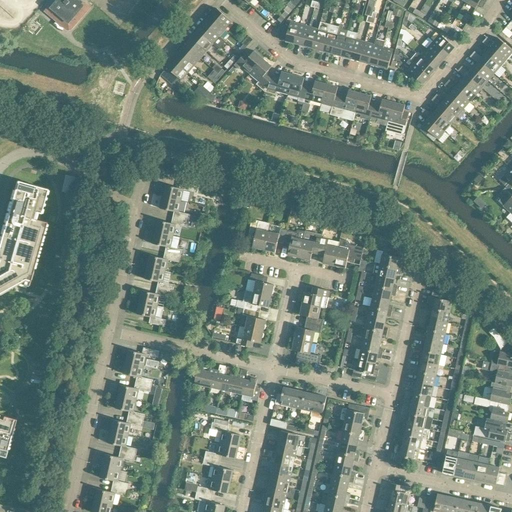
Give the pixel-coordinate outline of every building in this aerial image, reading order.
[(60,0),(54,8),(51,5),(45,11),(67,30),(71,29),(89,8),(83,3),(80,6),(73,0),(60,0)] [(467,0),(466,2),(476,8),(477,6),(478,5),(480,0),(467,0)] [(394,8),(393,11),(392,15),(401,17),(403,11),(394,8)] [(217,9),(211,16),(226,29),(232,22),(217,9)] [(211,16),(204,23),(219,37),(226,29),(211,16)] [(285,41),(295,44),(300,25),(291,22),(289,27),(283,25),(280,39),(285,41)] [(321,22),(319,30),(313,49),(323,51),(330,24),(321,22)] [(204,23),(198,31),(213,44),(219,49),(220,48),(221,48),(222,47),(223,46),(224,45),(224,44),(225,43),(225,42),(219,37),(204,23)] [(323,51),(332,54),(339,27),(330,24),(323,51)] [(304,46),(309,27),(300,25),(295,44),(304,46)] [(332,54),(341,56),(348,31),(342,29),(343,26),(340,25),(339,27),(332,54)] [(304,46),(313,49),(319,30),(309,27),(304,46)] [(198,31),(192,38),(207,51),(213,44),(198,31)] [(350,59),(356,40),(357,33),(348,31),(341,56),(350,59)] [(507,41),(509,38),(502,32),(499,35),(507,41)] [(455,47),(449,42),(440,34),(433,42),(448,55),(455,47)] [(253,40),(248,36),(242,43),(243,45),(247,47),(253,40)] [(487,37),(485,39),(507,59),(511,52),(511,49),(498,38),(494,43),(487,37)] [(192,38),(185,45),(201,58),(207,51),(192,38)] [(369,64),(378,66),(383,47),(385,41),(376,39),(374,45),(369,64)] [(501,66),(507,59),(485,39),(482,42),(490,48),(486,53),(501,66)] [(350,59),(360,61),(365,42),(356,40),(350,59)] [(369,64),(374,45),(365,42),(360,61),(369,64)] [(448,55),(433,42),(427,49),(442,62),(448,55)] [(185,45),(179,52),(194,66),(201,58),(185,45)] [(388,69),(393,50),(383,47),(378,66),(388,69)] [(442,62),(427,49),(421,56),(436,69),(442,62)] [(251,55),(246,51),(234,65),(238,69),(241,66),(250,74),(263,59),(254,51),(251,55)] [(475,51),(472,54),(494,73),(501,66),(486,53),(482,57),(475,51)] [(179,52),(173,60),(188,73),(194,66),(179,52)] [(417,53),(411,60),(415,64),(430,77),(436,69),(421,56),(417,53)] [(488,81),(494,73),(472,54),(470,57),(477,63),(473,67),(488,81)] [(228,69),(234,62),(231,59),(225,67),(228,69)] [(256,84),(265,92),(274,75),(269,70),(272,66),(263,59),(250,74),(259,81),(256,84)] [(430,77),(415,64),(411,60),(410,59),(407,62),(412,67),(408,71),(423,84),(430,77)] [(167,68),(161,74),(173,84),(174,83),(179,77),(182,80),(188,73),(173,60),(166,67),(167,68)] [(460,69),(464,72),(482,88),(488,81),(473,67),(469,72),(464,67),(462,66),(460,69)] [(464,78),(460,82),(476,95),(482,88),(464,72),(460,69),(457,71),(464,77),(464,78)] [(277,91),(288,94),(293,75),(282,72),(280,77),(274,75),(265,92),(276,95),(277,91)] [(216,82),(221,76),(218,74),(213,80),(216,82)] [(305,78),(293,75),(288,94),(299,97),(298,101),(304,102),(309,85),(303,83),(305,78)] [(310,100),(321,103),(327,84),(315,81),(314,86),(309,85),(304,102),(309,104),(310,100)] [(456,87),(454,89),(469,102),(476,95),(460,82),(456,87)] [(327,84),(321,103),(333,106),(332,110),(337,112),(342,94),(337,92),(338,87),(327,84)] [(448,96),(463,110),(464,109),(469,102),(454,89),(451,93),(448,96)] [(342,94),(337,112),(343,113),(342,117),(353,120),(355,112),(360,93),(349,90),(347,95),(342,94)] [(360,93),(355,112),(361,114),(360,115),(362,118),(371,120),(376,103),(370,102),(372,96),(360,93)] [(442,104),(457,117),(463,110),(448,96),(442,104)] [(376,103),(371,120),(377,122),(377,123),(387,126),(394,102),(382,99),(381,105),(376,103)] [(387,126),(386,130),(401,134),(404,132),(409,112),(408,114),(403,113),(404,111),(405,105),(394,102),(387,126)] [(435,111),(451,124),(457,117),(442,104),(439,107),(435,111)] [(435,111),(429,118),(444,131),(451,124),(435,111)] [(444,131),(429,118),(423,126),(423,127),(421,130),(427,135),(429,132),(438,139),(444,131)] [(492,122),(490,121),(486,118),(481,124),(486,128),(492,122)] [(511,168),(510,168),(504,175),(499,180),(506,187),(505,188),(507,191),(511,186),(511,185),(511,168)] [(75,194),(79,177),(66,174),(62,191),(75,194)] [(479,175),(474,180),(478,183),(482,179),(479,175)] [(0,456),(5,458),(15,420),(3,416),(2,419),(0,418),(0,292),(20,282),(19,281),(23,279),(29,281),(27,285),(28,285),(46,222),(33,219),(35,212),(40,214),(47,189),(33,186),(32,188),(17,184),(18,181),(16,181),(0,238),(0,456)] [(165,185),(163,197),(181,201),(184,190),(195,192),(197,185),(181,182),(179,188),(165,185)] [(503,196),(498,201),(511,212),(511,210),(511,186),(507,191),(505,188),(500,193),(503,196)] [(213,188),(209,191),(213,198),(218,195),(213,188)] [(246,195),(245,202),(252,204),(254,196),(246,195)] [(163,197),(160,208),(174,212),(179,213),(179,212),(181,201),(163,197)] [(294,209),(292,218),(298,219),(300,210),(294,209)] [(157,220),(155,232),(173,236),(176,225),(176,224),(172,223),(157,220)] [(251,222),(249,234),(255,236),(253,247),(257,248),(258,249),(261,250),(262,249),(264,250),(268,232),(268,231),(270,224),(270,223),(257,220),(257,223),(251,222)] [(268,232),(264,250),(265,250),(266,251),(269,252),(270,251),(275,252),(278,241),(284,242),(287,230),(281,229),(279,234),(268,231),(268,232)] [(297,257),(299,258),(303,240),(305,231),(298,230),(297,231),(296,232),(287,230),(284,242),(290,244),(288,255),(293,256),(293,257),(296,258),(297,257)] [(373,230),(368,234),(371,239),(377,236),(373,230)] [(303,240),(299,258),(301,258),(302,261),(307,262),(309,260),(310,260),(312,253),(318,254),(319,250),(322,238),(323,235),(305,231),(303,240)] [(171,247),(173,236),(155,232),(152,243),(171,248),(171,247)] [(319,250),(318,254),(324,256),(323,263),(328,264),(329,265),(330,266),(331,266),(333,265),(334,265),(340,239),(339,242),(328,240),(322,238),(319,250)] [(340,239),(334,265),(336,266),(337,267),(338,267),(339,268),(341,267),(346,268),(347,261),(351,262),(351,263),(354,263),(355,259),(361,260),(364,248),(351,245),(349,241),(340,239)] [(374,263),(376,264),(380,265),(401,270),(403,265),(398,264),(400,258),(395,257),(397,250),(384,247),(383,252),(377,250),(374,263)] [(149,255),(147,267),(165,271),(168,260),(168,259),(149,255)] [(373,274),(378,275),(395,279),(396,273),(400,274),(401,270),(380,265),(376,264),(373,274)] [(147,267),(144,279),(159,282),(163,283),(163,282),(165,271),(147,267)] [(249,279),(247,291),(253,292),(271,296),(272,295),(273,294),(274,288),(273,287),(274,285),(267,283),(263,282),(264,276),(253,274),(252,273),(250,280),(249,279)] [(394,285),(395,279),(378,275),(375,286),(397,291),(398,286),(394,285)] [(375,286),(373,296),(390,300),(391,294),(396,295),(397,291),(375,286)] [(330,291),(326,290),(318,288),(313,287),(312,293),(305,292),(304,297),(303,298),(302,300),(303,302),(302,303),(320,307),(326,309),(328,297),(330,291)] [(434,306),(433,309),(450,312),(453,301),(447,300),(448,296),(441,291),(433,289),(432,297),(429,296),(427,304),(434,306)] [(141,290),(139,302),(157,306),(160,295),(157,294),(141,290)] [(237,307),(239,307),(244,309),(256,311),(258,305),(269,308),(270,303),(271,302),(272,299),(271,298),(271,296),(253,292),(247,291),(244,302),(239,301),(237,307)] [(389,306),(390,300),(373,296),(370,307),(392,312),(393,307),(389,306)] [(139,302),(136,314),(151,317),(150,323),(161,326),(165,327),(165,325),(167,320),(162,319),(155,317),(157,306),(139,302)] [(311,317),(310,323),(322,326),(323,320),(318,319),(320,307),(302,303),(302,305),(301,306),(300,308),(301,310),(300,315),(311,317)] [(248,316),(246,327),(263,331),(264,330),(265,329),(266,326),(265,325),(266,320),(255,317),(256,311),(244,309),(239,307),(238,314),(243,315),(248,316)] [(370,307),(368,317),(385,321),(387,316),(391,317),(392,312),(370,307)] [(433,309),(431,319),(448,323),(450,312),(433,309)] [(216,312),(214,319),(221,320),(222,314),(216,312)] [(384,327),(385,321),(368,317),(366,328),(387,333),(388,328),(384,327)] [(431,319),(428,330),(446,333),(448,323),(431,319)] [(295,337),(295,338),(313,342),(315,331),(321,332),(322,326),(310,323),(308,330),(297,327),(296,332),(295,333),(294,335),(295,337)] [(240,326),(236,344),(248,346),(248,347),(252,347),(254,341),(261,343),(262,338),(263,337),(264,334),(263,333),(263,331),(246,327),(240,326)] [(366,328),(363,338),(381,342),(382,337),(386,338),(387,333),(366,328)] [(493,328),(489,332),(494,337),(501,349),(500,349),(499,352),(494,350),(491,362),(497,364),(511,367),(511,346),(508,342),(493,328)] [(428,330),(426,340),(443,344),(446,333),(428,330)] [(302,359),(307,360),(320,363),(321,356),(310,354),(313,342),(295,338),(294,340),(293,341),(292,343),(293,345),(292,350),(303,352),(302,359)] [(363,338),(361,349),(382,354),(383,349),(379,348),(381,342),(363,338)] [(426,340),(424,351),(441,355),(443,344),(426,340)] [(143,347),(142,353),(147,354),(147,355),(154,356),(158,358),(159,351),(155,350),(144,347),(143,347)] [(361,349),(358,359),(376,363),(377,358),(381,359),(382,354),(361,349)] [(128,350),(125,362),(144,366),(158,369),(159,362),(146,359),(146,355),(147,355),(147,354),(142,353),(128,350)] [(438,365),(441,355),(424,351),(421,361),(438,365)] [(354,370),(352,376),(368,380),(376,381),(378,375),(379,370),(375,369),(376,363),(358,359),(356,370),(354,370)] [(421,361),(419,372),(436,376),(438,365),(421,361)] [(125,362),(123,373),(137,377),(136,382),(152,386),(153,380),(142,377),(141,377),(144,366),(125,362)] [(488,362),(486,370),(496,372),(494,382),(510,386),(511,386),(511,375),(511,368),(511,367),(497,364),(491,362),(488,362)] [(221,390),(225,375),(227,366),(220,365),(219,371),(215,370),(211,387),(221,390)] [(227,366),(225,375),(221,390),(222,390),(222,391),(231,396),(232,392),(236,374),(232,373),(233,368),(229,367),(227,366)] [(195,384),(211,387),(215,370),(204,367),(203,370),(198,369),(196,376),(196,378),(194,384),(195,384)] [(232,392),(242,394),(246,380),(248,371),(241,369),(240,375),(236,374),(232,392)] [(419,372),(416,383),(434,387),(436,376),(419,372)] [(246,380),(242,394),(253,397),(252,400),(253,400),(258,401),(261,388),(255,387),(257,379),(252,378),(251,381),(246,380)] [(510,386),(494,382),(491,381),(490,388),(493,388),(490,400),(508,404),(510,405),(511,394),(508,394),(510,386)] [(120,385),(118,396),(136,401),(138,389),(139,390),(150,392),(152,386),(136,382),(134,388),(120,385)] [(416,383),(414,393),(431,397),(434,387),(416,383)] [(275,403),(291,407),(294,390),(284,387),(282,395),(277,394),(275,403)] [(305,392),(294,390),(291,407),(301,409),(305,392)] [(301,409),(312,412),(316,394),(305,392),(301,409)] [(412,403),(429,407),(431,397),(414,393),(413,396),(410,396),(409,402),(409,403),(412,403)] [(312,412),(311,416),(322,419),(326,398),(327,397),(316,394),(312,412)] [(464,395),(463,401),(473,403),(474,397),(464,395)] [(118,396),(115,408),(129,411),(128,417),(144,421),(145,414),(134,412),(133,412),(136,401),(118,396)] [(506,412),(508,404),(490,400),(475,397),(474,404),(489,408),(488,410),(489,411),(492,412),(490,419),(505,423),(508,423),(510,413),(506,412)] [(340,419),(345,420),(362,424),(363,419),(368,420),(370,408),(349,403),(348,409),(343,408),(340,419)] [(427,418),(429,407),(412,403),(409,414),(427,418)] [(207,405),(206,411),(216,413),(217,409),(212,406),(207,405)] [(237,418),(238,412),(228,410),(227,415),(237,418)] [(453,411),(451,420),(458,421),(459,412),(453,411)] [(237,418),(248,420),(249,415),(238,412),(237,418)] [(409,414),(407,424),(424,428),(427,418),(409,414)] [(112,419),(110,431),(128,435),(131,424),(143,427),(144,421),(128,417),(127,423),(112,419)] [(475,426),(473,434),(488,438),(505,441),(506,440),(509,440),(510,434),(507,433),(508,431),(504,430),(505,423),(490,419),(487,418),(485,428),(475,426)] [(272,419),(270,425),(286,429),(287,425),(287,422),(272,419)] [(345,420),(343,431),(364,436),(365,431),(361,430),(362,424),(345,420)] [(213,422),(211,428),(223,431),(221,437),(220,443),(239,447),(241,435),(226,432),(227,425),(213,422)] [(405,435),(422,439),(428,440),(430,430),(424,428),(407,424),(405,435)] [(449,429),(448,436),(462,439),(463,434),(463,432),(449,429)] [(126,446),(128,435),(110,431),(107,443),(126,447),(126,446)] [(278,441),(297,446),(300,435),(281,431),(281,432),(280,431),(278,432),(277,435),(277,436),(278,437),(280,437),(279,441),(278,441)] [(363,441),(364,436),(343,431),(340,441),(357,445),(359,440),(363,441)] [(405,435),(402,446),(419,449),(422,439),(405,435)] [(279,442),(277,452),(295,456),(297,446),(278,441),(278,442),(279,442)] [(340,441),(338,452),(359,457),(360,452),(356,451),(357,445),(340,441)] [(236,458),(239,447),(220,443),(217,454),(236,458)] [(397,456),(396,462),(408,465),(409,459),(417,460),(419,449),(402,446),(400,456),(397,456)] [(446,456),(443,472),(453,475),(457,458),(458,452),(448,450),(446,456)] [(273,463),(293,467),(295,456),(277,452),(277,453),(275,452),(273,453),(272,456),(272,457),(274,458),(275,458),(274,462),(273,462),(273,463)] [(338,452),(335,462),(353,466),(354,461),(358,462),(359,457),(338,452)] [(105,454),(102,466),(121,470),(123,459),(124,459),(124,458),(105,454)] [(478,463),(475,480),(485,482),(489,465),(490,459),(480,456),(478,463)] [(464,477),(468,460),(464,459),(457,458),(453,475),(464,477)] [(468,460),(464,477),(475,480),(478,463),(468,460)] [(351,472),(353,466),(335,462),(333,473),(354,478),(356,473),(351,472)] [(274,463),(272,473),(290,477),(293,467),(273,463),(274,463)] [(500,468),(489,465),(485,482),(496,484),(496,483),(503,485),(506,474),(499,473),(500,468)] [(120,472),(121,470),(102,466),(99,477),(115,481),(113,486),(119,488),(128,490),(129,484),(118,481),(120,472)] [(214,467),(212,478),(231,482),(233,470),(214,466),(214,467)] [(272,473),(270,484),(288,488),(290,477),(272,473)] [(333,473),(331,484),(348,487),(349,482),(353,483),(354,478),(333,473)] [(228,494),(231,482),(212,478),(209,489),(198,486),(196,493),(212,496),(214,490),(228,494)] [(389,489),(388,493),(391,494),(390,501),(407,505),(409,494),(411,488),(390,483),(389,489)] [(270,484),(267,494),(286,498),(288,488),(270,484)] [(331,484),(328,494),(350,499),(351,494),(347,493),(348,487),(331,484)] [(119,488),(118,494),(127,496),(128,490),(119,488)] [(97,489),(94,500),(113,505),(115,493),(116,494),(116,493),(97,489)] [(207,502),(204,511),(223,511),(225,505),(211,502),(212,496),(196,493),(195,499),(207,502)] [(265,505),(283,509),(286,498),(267,494),(264,494),(263,500),(266,501),(265,505)] [(328,494),(326,505),(343,509),(344,503),(349,504),(350,499),(328,494)] [(439,511),(444,511),(448,496),(437,494),(437,496),(434,511),(439,511)] [(444,511),(455,511),(459,499),(448,496),(444,511)] [(455,511),(467,511),(469,501),(459,499),(455,511)] [(111,511),(113,505),(94,500),(91,511),(111,511)] [(385,507),(384,510),(387,511),(391,511),(405,511),(407,505),(390,501),(388,507),(385,507)] [(478,511),(480,503),(469,501),(467,511),(478,511)] [(478,511),(489,511),(491,506),(480,503),(478,511)]
